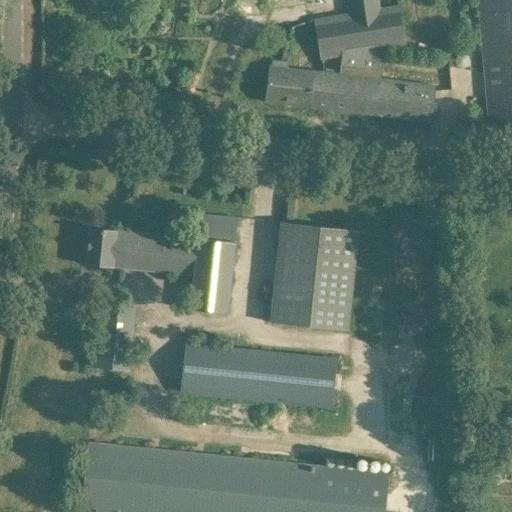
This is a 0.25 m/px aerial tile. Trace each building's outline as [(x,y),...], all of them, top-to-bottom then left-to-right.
[(214,0),(210,79),(257,82),(261,0),(214,0)] [(343,54),(340,74),(287,67),(288,61),(272,59),(271,65),(270,65),(266,102),(429,123),(434,86),(380,79),(381,71),(377,70),(380,48),(404,44),(397,5),(378,8),(376,0),(346,0),(349,15),(314,21),(320,58),(343,54)] [(511,0),(478,0),(487,106),(489,126),(511,124),(511,0)] [(86,265),(193,277),(189,311),(227,316),(235,240),(238,218),(200,214),(197,241),(90,230),(86,265)] [(271,323),(347,331),(357,231),(281,223),(271,323)] [(94,368),(114,370),(128,371),(134,308),(100,305),(94,368)] [(185,343),(179,390),(331,409),(337,362),(185,343)] [(80,511),(383,511),(388,473),(87,443),(80,511)]
